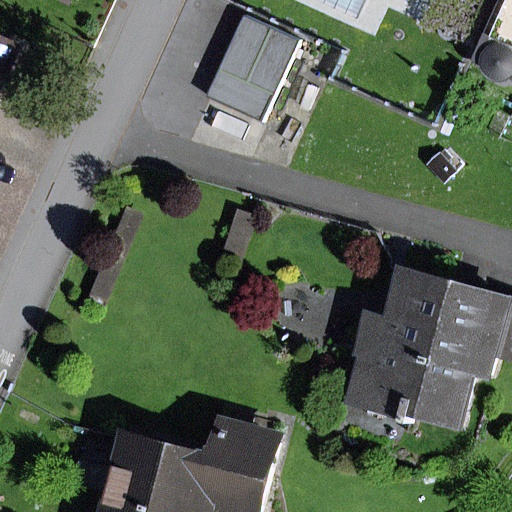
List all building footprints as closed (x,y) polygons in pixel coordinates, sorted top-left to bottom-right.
[(52,0),(70,9),(74,0),(52,0)] [(511,0),(499,0),(471,63),(481,67),(483,74),(487,79),(492,82),(498,83),(504,83),(510,80),(511,81),(511,0)] [(301,41),(245,16),(208,98),(263,124),(301,41)] [(0,98),(24,46),(0,34),(0,98)] [(511,297),(400,267),(387,317),(365,311),(353,356),(359,358),(347,403),(462,434),(476,380),(492,384),(498,360),(511,364),(511,297)] [(208,455),(122,432),(99,511),(265,511),(286,435),(219,417),(208,455)]
